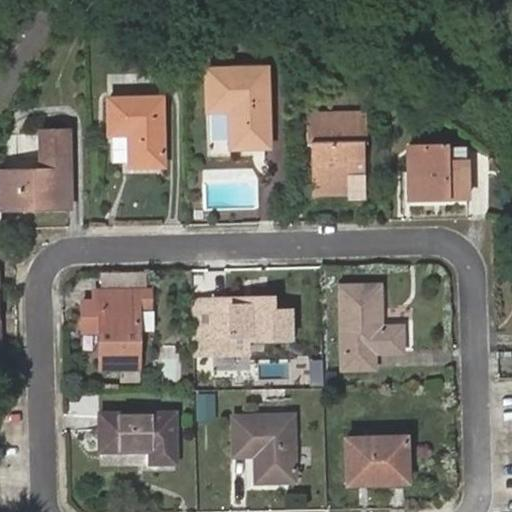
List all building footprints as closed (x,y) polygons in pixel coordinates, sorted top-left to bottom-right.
[(200,67),(201,108),(224,108),(225,146),(263,145),(260,66),(200,67)] [(102,97),(103,132),(123,133),(125,164),(158,163),(157,96),(102,97)] [(325,155),(305,155),(306,194),(310,194),(309,188),(355,187),(355,193),(359,193),(358,154),(351,154),(351,140),(357,140),(361,140),(360,116),(300,118),(301,142),(305,142),(325,141),(325,155)] [(0,169),(0,208),(64,205),(62,128),(35,129),(36,168),(0,169)] [(305,142),(305,155),(325,155),(325,141),(305,142)] [(402,143),(405,196),(462,193),(460,156),(440,156),(439,142),(402,143)] [(336,285),(339,367),(370,366),(369,348),(397,347),(397,325),(375,325),(373,284),(336,285)] [(95,291),(98,369),(137,368),(134,290),(95,291)] [(240,304),(240,297),(208,298),(210,352),(242,351),(242,334),(248,334),(248,337),(282,336),(281,308),(269,308),(268,296),(247,296),(247,304),(240,304)] [(93,414),(95,452),(146,450),(146,463),(172,462),(170,412),(93,414)] [(227,416),(229,451),(257,451),(258,482),(291,482),(288,414),(227,416)] [(340,436),(342,481),(402,480),(400,434),(340,436)]
